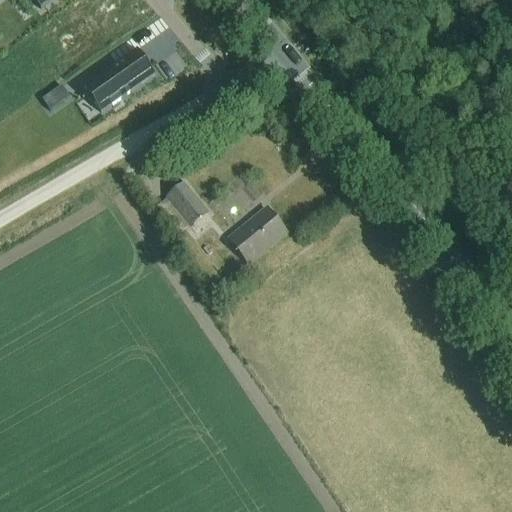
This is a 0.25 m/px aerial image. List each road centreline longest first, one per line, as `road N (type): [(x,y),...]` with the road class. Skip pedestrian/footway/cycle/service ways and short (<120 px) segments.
road 1 (tertiary): [(511,361),(411,212),(280,49)]
road 2 (unclassified): [(0,217),(226,86)]
